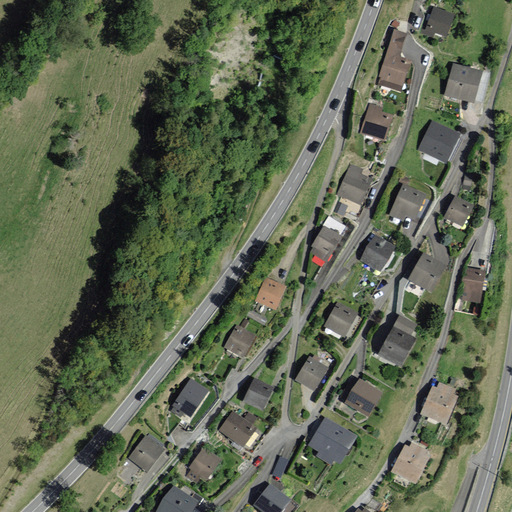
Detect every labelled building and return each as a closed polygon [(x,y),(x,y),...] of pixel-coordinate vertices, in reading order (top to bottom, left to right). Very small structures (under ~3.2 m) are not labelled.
[(455,14),(433,6),(424,34),(433,37),(435,32),(448,37),(455,14)] [(407,33),(394,29),(379,77),(380,77),(378,84),(402,91),(411,60),(400,57),(407,33)] [(482,71),(453,63),(445,94),(475,101),(482,71)] [(384,107),(369,103),(360,131),(386,140),(394,115),(382,111),(384,107)] [(461,134),(432,121),(419,149),(448,163),(461,134)] [(363,168),(350,163),(337,194),(364,205),(375,178),(362,173),(363,168)] [(427,194),(403,183),(389,215),(403,221),(406,215),(416,219),(427,194)] [(474,205),(455,196),(445,217),(464,226),(474,205)] [(349,227),(328,216),(318,233),(319,234),(312,246),(317,249),(315,252),(329,261),(349,227)] [(396,246),(376,234),(361,259),(381,271),(396,246)] [(447,265),(424,252),(408,279),(432,292),(447,265)] [(480,304),(486,271),(465,267),(461,291),(463,292),(462,300),(480,304)] [(287,287),(265,277),(255,300),(277,309),(287,287)] [(358,313),(338,302),(325,325),(345,337),(358,313)] [(417,325),(400,315),(379,355),(402,367),(417,339),(411,336),(417,325)] [(257,335),(236,324),(225,345),(246,356),(257,335)] [(328,368),(309,357),(296,379),(314,390),(328,368)] [(208,390),(189,377),(172,403),(192,416),(208,390)] [(276,387),(254,377),(244,399),(266,409),(276,387)] [(383,393),(359,380),(356,385),(350,381),(340,398),(346,401),(345,403),(369,417),(383,393)] [(456,390),(439,382),(437,388),(433,386),(421,414),(446,425),(458,397),(454,395),(456,390)] [(257,428),(233,411),(220,430),(244,446),(257,428)] [(356,437),(325,418),(308,446),(319,452),(316,457),(331,466),(333,461),(339,465),(356,437)] [(164,449),(146,437),(131,457),(148,470),(164,449)] [(426,455),(428,451),(413,443),(410,448),(405,446),(391,472),(416,485),(431,457),(426,455)] [(223,460),(203,446),(189,467),(191,468),(186,476),(196,482),(201,475),(209,481),(223,460)] [(274,474),(283,476),(288,457),(279,455),(274,474)] [(285,511),(294,501),(269,484),(254,505),(263,511),(285,511)] [(191,511),(199,501),(174,485),(156,511),(191,511)]
